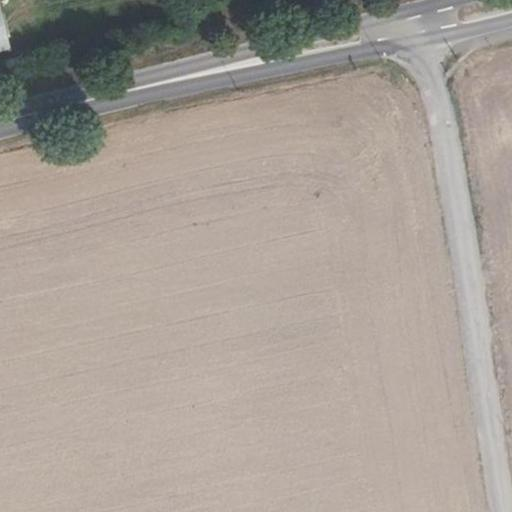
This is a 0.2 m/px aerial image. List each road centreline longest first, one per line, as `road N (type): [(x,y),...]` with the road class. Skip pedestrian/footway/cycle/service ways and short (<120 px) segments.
road 1 (unclassified): [(425,24),(508,511)]
road 2 (primary): [(425,24),(0,126)]
